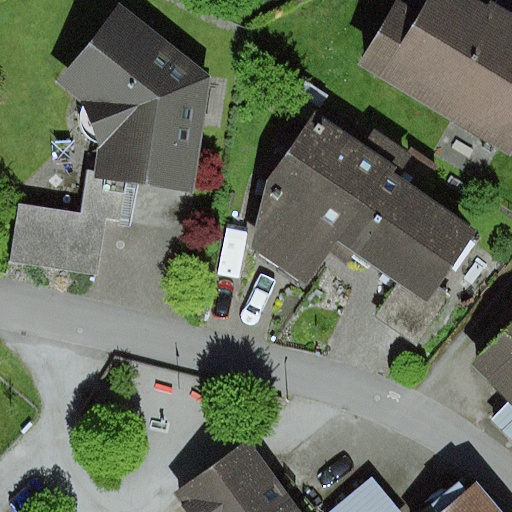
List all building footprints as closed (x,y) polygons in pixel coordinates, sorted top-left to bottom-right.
[(489,0),(486,6),(475,0),(427,0),(419,13),(398,0),(396,0),(357,65),(508,156),(511,149),(511,12),(491,0),(489,0)] [(211,76),(120,5),(57,83),(83,103),(99,149),(94,179),(139,186),(192,194),(211,76)] [(364,148),(315,113),(266,182),(251,251),(308,291),(342,244),(405,155),(374,133),(364,148)] [(431,172),(405,155),(342,244),(399,282),(426,302),(475,231),(417,192),(431,172)] [(82,216),(18,206),(10,263),(95,276),(103,220),(133,225),(139,186),(94,179),(88,178),(82,216)] [(426,302),(399,282),(375,316),(418,347),(442,313),(426,302)] [(511,324),(470,367),(506,402),(487,421),(511,445),(511,324)] [(185,511),(298,511),(248,443),(174,496),(185,511)] [(398,511),(372,479),(331,511),(398,511)] [(432,511),(500,511),(478,485),(467,494),(459,484),(430,508),(432,511)]
